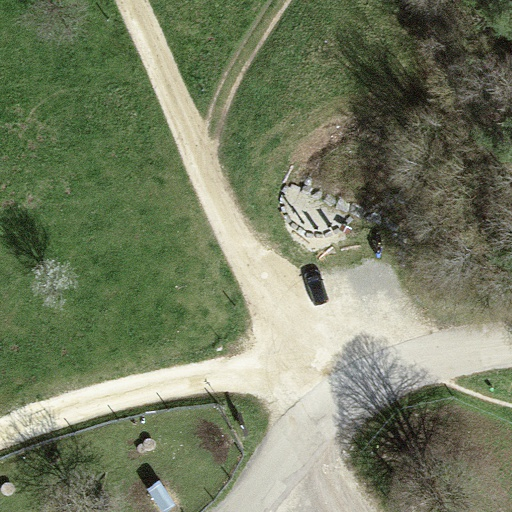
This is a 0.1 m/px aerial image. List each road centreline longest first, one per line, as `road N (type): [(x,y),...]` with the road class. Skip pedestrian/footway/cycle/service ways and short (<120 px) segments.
road 1 (unclassified): [(511,341),(185,373),(0,432)]
road 2 (track): [(112,0),(196,167),(317,360)]
road 3 (track): [(196,167),(285,0)]
